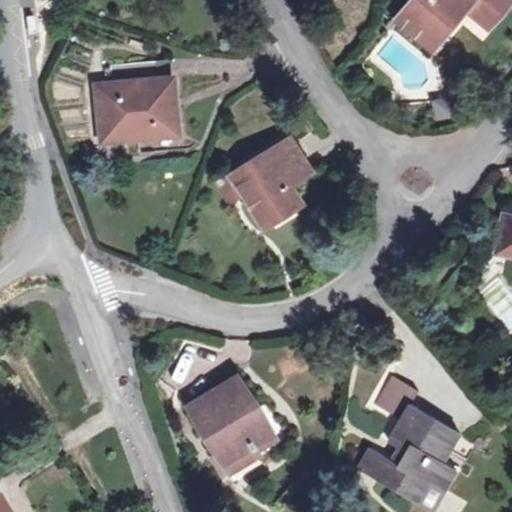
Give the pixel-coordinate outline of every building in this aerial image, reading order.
[(433,48),(466,8),(489,27),(510,0),(415,0),(398,20),(433,48)] [(98,85),(103,132),(136,129),(137,139),(180,135),(175,78),(161,79),(159,59),(110,64),(112,84),(98,85)] [(104,143),(137,139),(136,129),(103,132),(104,143)] [(236,175),(247,193),(267,224),(300,204),(289,185),(310,172),(291,141),(236,175)] [(247,193),(236,175),(232,169),(217,179),(232,202),(247,193)] [(511,216),(504,215),(498,250),(511,252),(511,216)] [(488,236),(487,236),(486,236),(484,237),(482,238),(482,240),(482,242),(482,243),(483,245),(484,245),(485,246),(488,247),(490,246),(492,245),(492,243),(493,241),(493,240),(491,237),(490,236),(488,236)] [(373,403),(391,418),(413,389),(395,375),(373,403)] [(190,405),(225,461),(253,443),(272,432),(237,376),(190,405)] [(358,467),(418,502),(429,482),(443,490),(456,468),(442,460),(459,431),(411,403),(389,439),(407,450),(399,463),(371,446),(358,467)] [(259,452),(253,443),(225,461),(230,470),(259,452)] [(431,510),(443,490),(429,482),(418,502),(431,510)]
